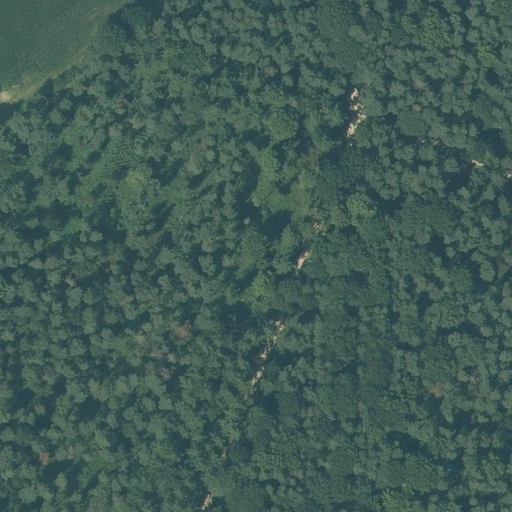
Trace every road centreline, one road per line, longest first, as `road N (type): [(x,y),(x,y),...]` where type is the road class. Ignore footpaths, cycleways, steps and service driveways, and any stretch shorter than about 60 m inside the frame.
road 1 (track): [(204,511),(361,112)]
road 2 (track): [(361,112),(511,171)]
road 3 (track): [(361,112),(407,0)]
